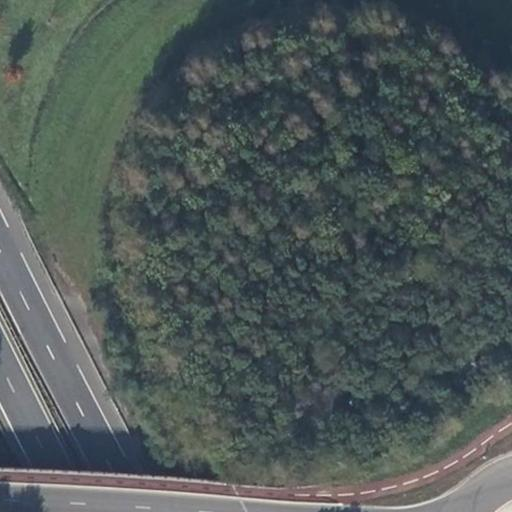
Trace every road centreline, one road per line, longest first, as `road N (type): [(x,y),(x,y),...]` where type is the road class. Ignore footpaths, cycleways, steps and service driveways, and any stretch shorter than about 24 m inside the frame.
road 1 (trunk): [(130,511),(0,253)]
road 2 (secondary): [(275,511),(0,495)]
road 3 (trunk): [(0,368),(72,511)]
